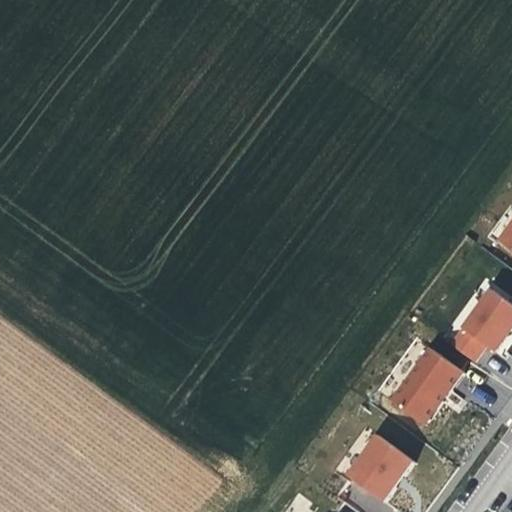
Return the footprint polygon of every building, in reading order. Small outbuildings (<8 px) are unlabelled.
[(506,352),(511,344),(511,296),(503,290),(463,345),(484,361),(497,346),(506,352)] [(432,428),(474,372),(442,348),(400,405),(432,428)] [(414,476),(424,462),(388,436),(359,477),(395,503),(406,488),(404,486),(412,475),(414,476)] [(406,488),(414,476),(412,475),(404,486),(406,488)] [(284,511),(313,511),(317,506),(298,493),(284,511)]
